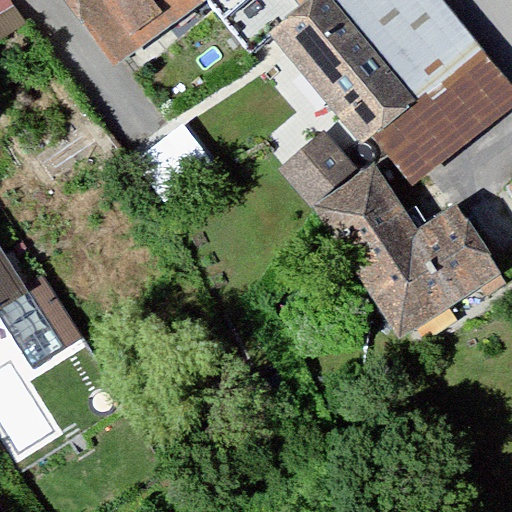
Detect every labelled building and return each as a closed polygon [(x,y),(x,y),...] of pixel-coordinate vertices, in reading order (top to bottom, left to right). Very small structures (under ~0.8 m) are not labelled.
[(23,0),(0,0),(0,43),(36,25),(23,0)] [(74,0),(117,62),(208,0),(74,0)] [(487,49),(448,0),(316,0),(277,31),(364,143),(487,49)] [(176,193),(220,163),(193,124),(149,154),(176,193)] [(508,270),(463,205),(431,227),(386,163),(319,209),(408,339),(508,270)] [(0,230),(0,319),(40,295),(0,230)] [(44,359),(84,340),(61,292),(21,311),(44,359)]
